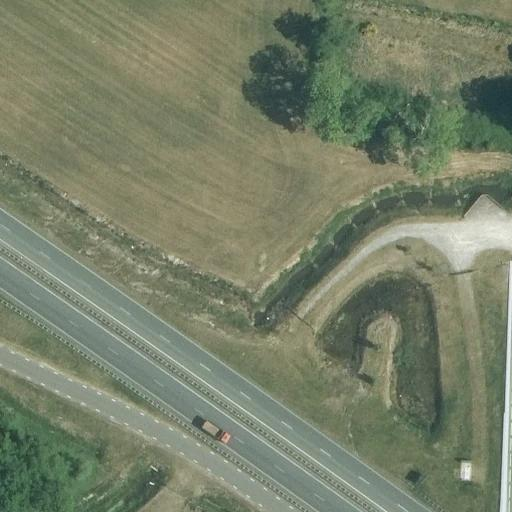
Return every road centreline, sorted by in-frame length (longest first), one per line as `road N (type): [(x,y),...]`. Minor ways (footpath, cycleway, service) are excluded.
road 1 (trunk): [(405,511),(0,227)]
road 2 (trunk): [(0,274),(336,511)]
road 3 (unclassified): [(281,511),(145,425),(0,358)]
